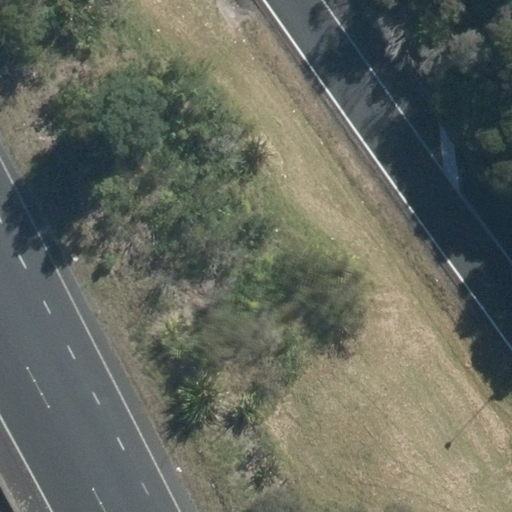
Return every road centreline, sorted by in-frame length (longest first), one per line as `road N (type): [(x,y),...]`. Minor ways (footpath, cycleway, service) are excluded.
road 1 (motorway): [(357,0),(511,210)]
road 2 (motorway): [(0,338),(88,511)]
